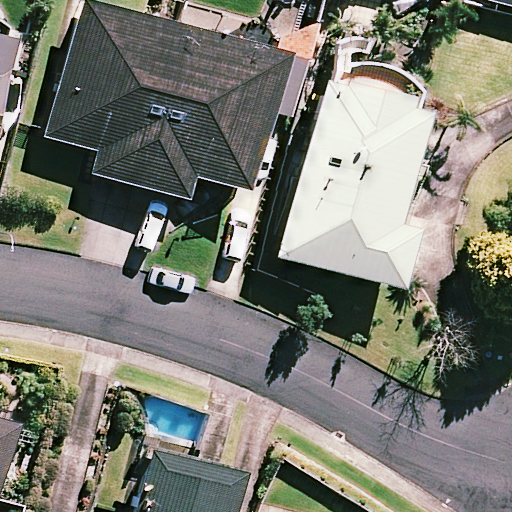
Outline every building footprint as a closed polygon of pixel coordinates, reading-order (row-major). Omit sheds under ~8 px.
[(134,184),(176,23),(87,0),(74,0),(40,136),(92,149),(86,172),(134,184)] [(176,23),(134,184),(182,197),(188,174),(242,188),(262,109),(277,52),(277,49),(176,23)] [(303,58),(277,52),(262,109),(288,116),(303,58)] [(332,82),(313,78),(269,255),(394,286),(410,224),(391,219),(419,109),(398,104),(401,93),(333,77),(332,82)] [(222,511),(233,471),(142,449),(127,511),(222,511)]
